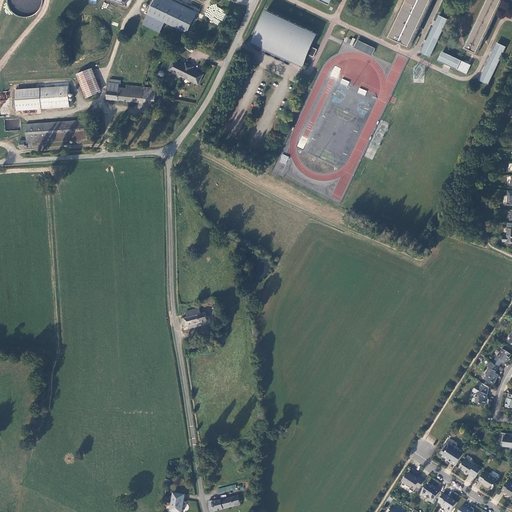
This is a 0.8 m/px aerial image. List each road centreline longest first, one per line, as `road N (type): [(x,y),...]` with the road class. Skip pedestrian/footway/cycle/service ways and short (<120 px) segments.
road 1 (unclassified): [(206,511),(172,302),(169,150)]
road 2 (unclassified): [(256,0),(207,100),(169,150)]
road 3 (unclassified): [(169,150),(0,162)]
